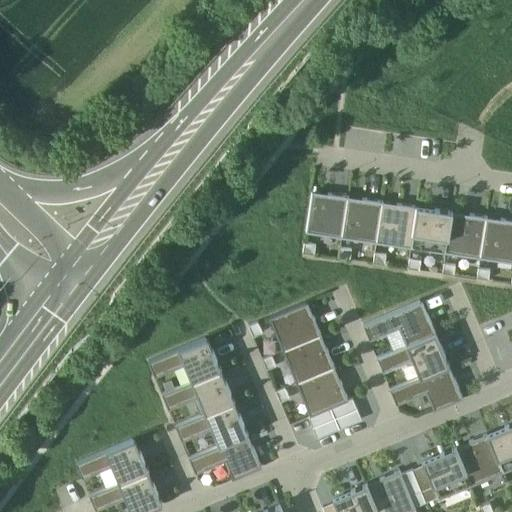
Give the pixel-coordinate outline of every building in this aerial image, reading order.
[(306,232),(341,237),(347,196),(312,191),(306,232)] [(341,237),(376,242),(382,201),(347,196),(341,237)] [(376,242),(411,247),(417,207),(382,201),(376,242)] [(411,247),(445,252),(452,212),(417,207),(411,247)] [(445,252),(480,258),(486,217),(452,212),(445,252)] [(480,258),(511,262),(511,220),(486,217),(480,258)] [(304,252),(314,253),(316,244),(305,242),(304,252)] [(340,257),(351,259),(352,249),(341,247),(340,257)] [(374,262),(385,263),(386,253),(375,252),(374,262)] [(409,267),(420,269),(421,259),(410,258),(409,267)] [(443,273),(454,275),(456,265),(445,263),(443,273)] [(478,278),(489,280),(490,270),(479,269),(478,278)] [(437,333),(424,300),(364,323),(370,340),(401,328),(408,344),(437,333)] [(323,335),(309,302),(270,318),(284,351),(323,335)] [(249,325),(253,335),(262,331),(258,321),(249,325)] [(450,365),(437,333),(408,344),(377,356),(383,371),(412,360),(420,378),(450,365)] [(184,364),(191,380),(220,367),(206,335),(149,360),(155,376),(184,364)] [(337,368),(323,335),(284,351),(298,384),(337,368)] [(263,359),(267,369),(276,365),(272,355),(263,359)] [(463,398),(450,365),(420,378),(390,389),(396,405),(427,392),(434,410),(463,398)] [(197,396),(204,412),(234,400),(220,367),(191,380),(162,391),(169,408),(197,396)] [(349,399),(337,368),(298,384),(310,415),(332,407),(349,399)] [(277,391),(281,401),(290,398),(286,388),(277,391)] [(332,407),(336,418),(358,409),(353,397),(349,399),(332,407)] [(204,412),(175,424),(181,439),(212,427),(219,443),(246,431),(234,400),(204,412)] [(308,416),(313,428),(336,418),(332,407),(308,416)] [(362,420),(358,409),(336,418),(341,429),(362,420)] [(341,429),(336,418),(313,428),(317,439),(341,429)] [(511,422),(487,433),(504,471),(511,467),(511,422)] [(219,443),(189,455),(195,472),(226,459),(234,478),(261,467),(246,431),(219,443)] [(455,447),(471,485),(504,471),(487,433),(455,447)] [(136,437),(75,461),(81,477),(110,465),(117,482),(148,470),(136,437)] [(422,461),(423,464),(437,497),(438,500),(471,485),(455,447),(422,461)] [(423,464),(413,469),(427,502),(437,497),(423,464)] [(401,474),(415,507),(427,502),(413,469),(401,474)] [(117,482),(90,493),(96,509),(125,498),(130,511),(141,511),(162,504),(148,470),(117,482)] [(366,484),(377,511),(406,511),(416,508),(415,507),(401,474),(399,470),(366,484)] [(377,511),(366,484),(333,498),(334,501),(339,511),(377,511)] [(339,511),(334,501),(322,507),(324,511),(339,511)]
